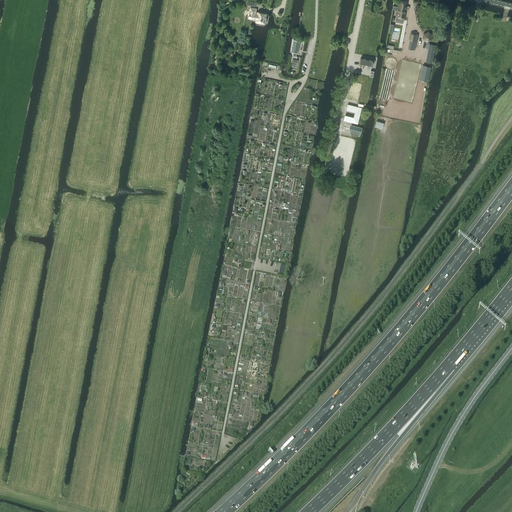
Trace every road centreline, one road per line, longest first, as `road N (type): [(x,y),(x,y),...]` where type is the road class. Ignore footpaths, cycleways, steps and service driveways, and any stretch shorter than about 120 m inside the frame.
road 1 (track): [(221,442),(285,113),(309,65),(317,0)]
road 2 (motorway): [(511,188),(383,349),(223,511)]
road 3 (motorway): [(308,511),(448,365)]
road 4 (secondary): [(415,511),(451,433),(511,348)]
road 5 (motorway): [(372,473),(448,365)]
